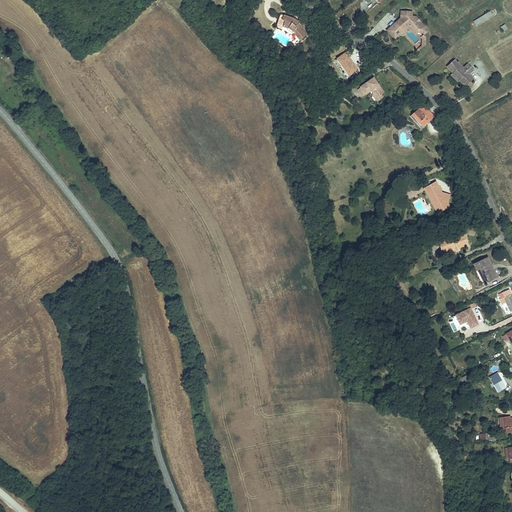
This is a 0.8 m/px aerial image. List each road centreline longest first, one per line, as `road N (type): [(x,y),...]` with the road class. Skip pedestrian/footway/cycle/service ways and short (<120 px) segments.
road 1 (unclassified): [(0,111),(122,270),(156,442),(180,511)]
road 2 (residential): [(307,0),(394,62),(455,123),(511,247)]
